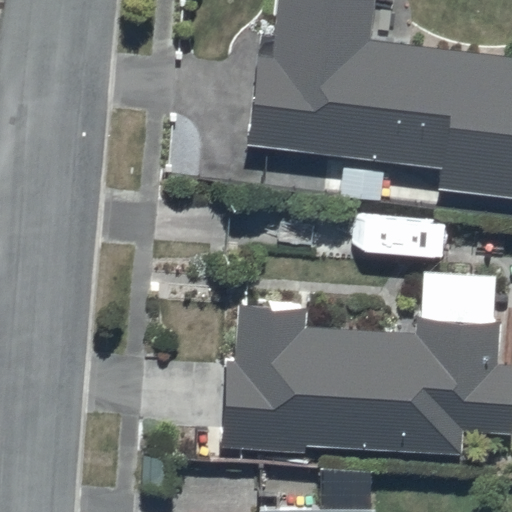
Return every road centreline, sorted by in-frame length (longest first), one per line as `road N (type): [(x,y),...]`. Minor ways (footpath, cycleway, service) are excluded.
road 1 (residential): [(36,165),(17,511)]
road 2 (residential): [(56,0),(36,165)]
